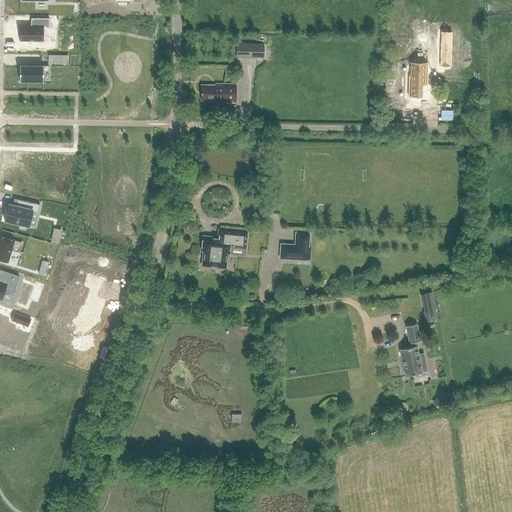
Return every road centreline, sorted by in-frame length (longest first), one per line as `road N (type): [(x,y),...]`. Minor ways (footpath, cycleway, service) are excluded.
road 1 (track): [(511,132),(176,124)]
road 2 (unclassified): [(143,300),(160,242),(176,124),(177,0)]
road 3 (unclassified): [(63,511),(143,300)]
